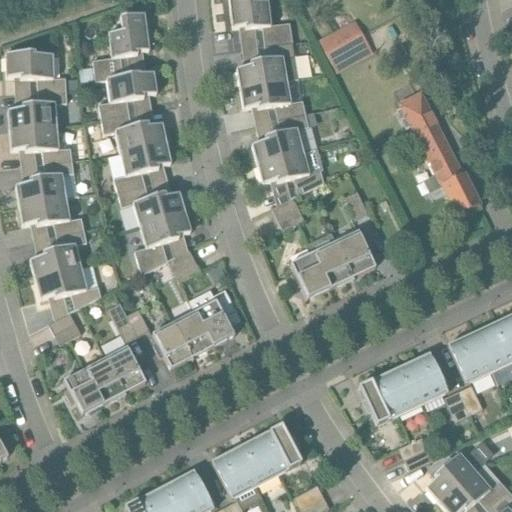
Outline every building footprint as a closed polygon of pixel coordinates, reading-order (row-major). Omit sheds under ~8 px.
[(263,49),(291,45),(288,28),(269,30),(266,6),(253,7),(251,0),(227,0),(231,33),(244,31),(244,35),(261,33),(263,49)] [(135,57),(148,55),(143,19),(119,22),(121,36),(107,38),(110,63),(91,65),(93,76),(120,72),(119,63),(136,60),(135,57)] [(336,76),(372,57),(354,24),(318,44),(336,76)] [(239,95),(285,87),(281,63),(293,61),(291,45),(263,49),(265,65),(248,67),(249,71),(235,73),(239,95)] [(36,97),(65,95),(64,83),(52,83),(52,60),(34,60),(34,58),(4,58),(5,82),(19,82),(19,85),(36,85),(36,97)] [(142,100),(156,98),(152,77),(139,80),(138,79),(122,81),(120,72),(93,76),(94,86),(106,85),(109,108),(98,109),(100,124),(128,119),(126,106),(142,104),(142,100)] [(277,126),(304,120),(301,106),(289,108),(285,87),(239,95),(242,114),(256,111),(257,115),(273,112),(277,126)] [(8,135),(56,132),(54,109),(66,108),(65,95),(36,97),(37,109),(20,110),(21,114),(7,115),(8,135)] [(433,124),(420,100),(400,110),(457,221),(478,210),(463,180),(461,181),(433,124)] [(119,159),(165,148),(161,128),(147,131),(146,128),(130,132),(128,119),(100,124),(103,140),(115,137),(119,159)] [(257,173),(303,160),(296,135),(307,132),(304,120),(277,126),(279,138),(263,142),(264,146),(250,149),(257,173)] [(43,169),(71,165),(69,153),(57,154),(56,132),(8,135),(10,156),(24,154),(24,158),(41,157),(43,169)] [(117,198),(144,191),(140,178),(157,175),(156,171),(170,168),(165,148),(119,159),(124,182),(113,184),(117,198)] [(296,199),(296,200),(323,188),(319,175),(308,178),(303,160),(257,173),(261,189),(275,185),(276,188),(292,184),(296,199)] [(18,210),(65,203),(61,180),(73,178),(71,165),(43,169),(44,181),(28,184),(28,188),(14,190),(18,210)] [(138,231),(184,217),(178,197),(164,201),(163,198),(147,203),(144,191),(117,198),(121,213),(132,210),(138,231)] [(354,224),(366,218),(356,196),(343,202),(354,224)] [(276,224),(297,213),(292,202),(289,204),(270,213),(276,224)] [(55,241),(83,235),(80,223),(68,225),(65,203),(18,210),(21,231),(35,228),(36,232),(52,229),(55,241)] [(297,213),(276,224),(281,234),(302,224),(297,213)] [(134,257),(141,280),(166,265),(161,249),(177,244),(176,241),(190,237),(184,217),(138,231),(145,253),(134,257)] [(34,285),(80,272),(74,250),(85,247),(83,235),(55,241),(58,253),(41,258),(42,261),(29,264),(34,285)] [(334,246),(352,282),(374,271),(368,258),(371,256),(365,243),(361,244),(357,235),(334,246)] [(329,293),(352,282),(334,246),(312,257),(329,293)] [(174,262),(167,266),(173,277),(194,265),(188,255),(174,262)] [(306,304),(329,293),(312,257),(289,268),(293,277),(289,279),(296,292),(299,290),(306,304)] [(194,265),(173,277),(178,287),(199,276),(194,265)] [(73,314),(74,315),(100,301),(97,291),(85,294),(80,272),(34,285),(39,304),(52,301),(53,304),(70,300),(73,314)] [(212,351),(233,340),(226,327),(230,325),(223,312),(219,314),(215,305),(193,316),(212,351)] [(136,341),(125,320),(118,308),(107,314),(124,347),(136,341)] [(136,341),(148,335),(137,314),(125,320),(136,341)] [(191,362),(212,351),(193,316),(172,327),(191,362)] [(53,339),(74,328),(69,317),(67,318),(47,329),(53,339)] [(511,318),(496,326),(511,361),(511,318)] [(489,377),(511,366),(511,361),(496,326),(470,338),(489,377)] [(169,374),(191,362),(172,327),(151,338),(155,347),(152,349),(159,362),(162,360),(169,374)] [(74,328),(53,339),(59,350),(80,339),(74,328)] [(470,338),(446,349),(464,389),(489,377),(470,338)] [(123,398),(144,387),(137,373),(141,371),(134,358),(130,360),(126,351),(105,362),(123,398)] [(402,370),(421,409),(446,397),(428,358),(402,370)] [(102,409),(123,398),(105,362),(83,373),(102,409)] [(394,421),(421,409),(402,370),(376,382),(394,421)] [(81,420),(102,409),(83,373),(62,385),(67,394),(63,396),(70,409),(74,407),(81,420)] [(394,421),(376,382),(369,385),(370,385),(357,391),(364,406),(359,408),(365,421),(370,419),(375,430),(388,424),(394,421)] [(467,420),(481,413),(470,389),(456,396),(467,420)] [(454,426),(467,420),(456,396),(443,402),(454,426)] [(287,474),(300,467),(294,456),(298,454),(292,442),(287,444),(280,430),(267,436),(259,440),(279,478),(287,474)] [(279,478),(259,440),(237,452),(257,490),(279,478)] [(402,464),(426,453),(420,441),(397,452),(402,464)] [(230,504),(257,490),(237,452),(210,466),(230,504)] [(408,476),(431,465),(426,453),(402,464),(408,476)] [(424,492),(438,508),(474,476),(458,458),(433,480),(435,483),(424,492)] [(180,511),(211,511),(192,475),(167,488),(180,511)] [(468,511),(477,505),(483,511),(487,511),(507,495),(498,484),(489,492),(474,476),(438,508),(441,511),(468,511)] [(147,511),(180,511),(167,488),(142,501),(147,511)] [(293,501),(298,511),(300,511),(322,501),(316,489),(293,501)] [(506,511),(511,506),(511,499),(507,495),(487,511),(506,511)] [(147,511),(142,501),(135,505),(122,511),(147,511)] [(300,511),(328,511),(322,501),(300,511)]
